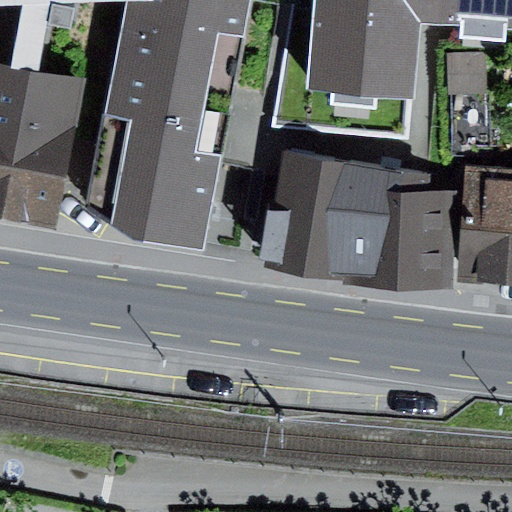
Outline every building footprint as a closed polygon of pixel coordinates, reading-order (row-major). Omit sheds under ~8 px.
[(126,0),(125,10),(85,210),(145,247),(204,256),(252,0),(126,0)] [(406,139),(416,26),(511,34),(511,0),(316,0),(312,57),(285,54),(279,127),(406,139)] [(487,53),(449,55),(451,96),(489,94),(487,53)] [(84,83),(0,66),(0,221),(54,232),(84,83)] [(429,175),(286,153),(276,273),(349,286),(451,295),(455,197),(425,194),(429,175)] [(508,290),(511,229),(511,175),(467,172),(459,286),(508,290)]
